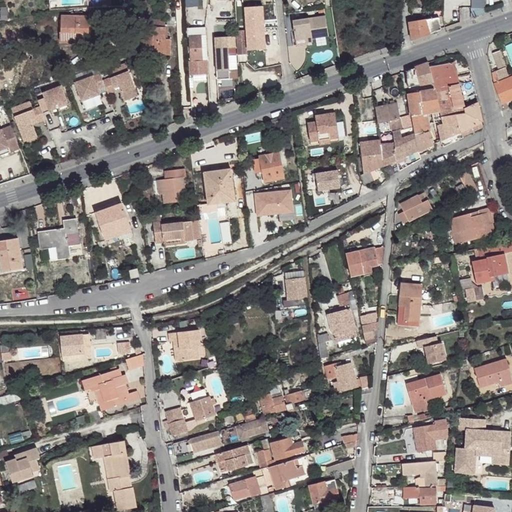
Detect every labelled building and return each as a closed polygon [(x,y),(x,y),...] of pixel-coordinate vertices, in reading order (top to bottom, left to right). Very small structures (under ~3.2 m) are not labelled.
[(61,42),(84,42),(84,32),(89,32),(89,16),(82,16),(82,12),(72,13),(72,16),(61,16),(61,42)] [(89,16),(89,32),(100,32),(100,13),(89,13),(89,16)] [(292,21),(295,39),(305,38),(312,37),(312,38),(328,36),(325,16),(292,21)] [(409,22),(411,40),(441,29),(439,17),(409,22)] [(141,41),(141,49),(152,49),(158,49),(158,54),(170,54),(170,40),(167,40),(165,40),(165,27),(147,27),(146,27),(146,41),(141,41)] [(189,36),(190,61),(202,60),(200,35),(206,35),(206,27),(187,28),(187,36),(189,36)] [(236,31),(238,54),(247,54),(245,30),(236,31)] [(215,37),(217,79),(238,79),(238,69),(230,70),(229,55),(236,55),(236,46),(228,47),(228,37),(215,37)] [(500,50),(492,53),(498,70),(506,67),(500,50)] [(409,69),(411,86),(433,83),(429,66),(428,62),(409,69)] [(453,62),(429,66),(433,83),(457,76),(453,62)] [(105,87),(108,94),(116,91),(114,87),(119,85),(120,89),(125,101),(138,96),(126,63),(107,70),(110,78),(103,80),(105,87)] [(498,70),(492,72),(494,83),(505,109),(509,107),(508,105),(507,106),(505,101),(511,98),(511,77),(506,79),(505,77),(509,75),(506,67),(498,70)] [(75,83),(82,101),(100,94),(98,90),(105,87),(103,80),(100,73),(75,83)] [(434,90),(436,92),(449,90),(448,86),(459,84),(457,76),(433,83),(434,90)] [(464,106),(459,84),(448,86),(449,90),(454,109),(464,106)] [(40,106),(43,114),(68,104),(61,86),(43,93),(45,97),(38,100),(40,106)] [(407,94),(411,115),(426,112),(427,112),(432,111),(433,111),(436,92),(434,90),(407,94)] [(435,121),(440,141),(461,132),(454,109),(449,90),(436,92),(433,111),(432,111),(432,121),(435,121)] [(11,109),(23,141),(37,136),(33,125),(31,120),(36,118),(37,123),(45,120),(43,114),(40,106),(33,109),(30,102),(11,109)] [(461,132),(462,138),(478,132),(482,129),(483,127),(482,122),(477,102),(465,108),(464,106),(454,109),(461,132)] [(400,118),(397,103),(375,107),(378,123),(390,121),(400,118)] [(413,126),(417,151),(433,144),(429,131),(426,112),(411,115),(413,126)] [(308,124),(310,142),(339,138),(336,119),(327,120),(327,115),(315,116),(316,122),(308,124)] [(413,126),(411,115),(407,116),(400,118),(390,121),(393,132),(413,126)] [(0,129),(0,156),(19,148),(11,126),(0,129)] [(417,151),(413,126),(393,132),(396,149),(394,149),(396,160),(397,164),(408,159),(406,156),(417,151)] [(339,138),(310,142),(311,147),(340,142),(339,138)] [(382,166),(380,144),(380,139),(360,142),(364,173),(361,175),(365,183),(378,178),(374,169),(382,166)] [(396,160),(394,149),(396,149),(395,143),(380,144),(382,166),(396,160)] [(279,153),(259,157),(264,181),(284,177),(279,153)] [(163,194),(164,204),(187,201),(184,178),(186,177),(185,169),(169,171),(170,179),(165,179),(161,180),(163,194)] [(197,206),(199,220),(219,217),(217,203),(224,202),(235,201),(231,169),(204,173),(208,205),(197,206)] [(340,188),(338,170),(316,173),(318,191),(340,188)] [(459,176),(469,195),(478,190),(467,171),(459,176)] [(455,193),(458,200),(469,195),(462,184),(456,187),(458,191),(455,193)] [(257,216),(293,212),(291,190),(255,194),(257,216)] [(401,213),(406,222),(432,209),(424,193),(400,204),(404,212),(401,213)] [(217,203),(219,217),(226,216),(224,202),(217,203)] [(93,222),(101,242),(132,231),(121,203),(96,212),(99,220),(93,222)] [(489,208),(473,212),(474,216),(486,213),(489,224),(492,223),(493,222),(489,208)] [(453,233),(456,245),(459,244),(459,246),(464,244),(463,243),(495,233),(492,223),(489,224),(486,213),(474,216),(473,212),(452,218),(456,232),(453,233)] [(38,232),(41,249),(56,247),(57,259),(70,258),(69,246),(79,244),(76,218),(64,220),(65,228),(38,232)] [(153,222),(156,244),(164,243),(163,240),(185,237),(185,241),(193,240),(191,221),(161,225),(161,221),(153,222)] [(164,243),(164,246),(185,243),(185,241),(185,237),(163,240),(164,243)] [(0,266),(1,273),(23,269),(17,238),(0,241),(0,266)] [(511,251),(511,241),(502,244),(504,254),(511,251)] [(472,262),(476,283),(492,280),(493,287),(510,284),(504,254),(502,244),(478,248),(478,250),(475,250),(477,261),(472,262)] [(345,254),(350,277),(372,272),(371,266),(382,264),(383,247),(374,248),(374,247),(345,254)] [(307,298),(304,277),(303,271),(285,273),(287,299),(283,300),(283,307),(306,305),(306,298),(307,298)] [(400,283),(398,318),(403,318),(403,319),(418,320),(421,285),(400,283)] [(465,289),(468,302),(475,301),(473,288),(465,289)] [(346,310),(328,315),(333,335),(334,334),(336,342),(338,341),(340,346),(357,342),(354,329),(355,329),(350,310),(358,308),(353,291),(337,296),(340,306),(344,305),(346,310)] [(362,325),(366,345),(376,342),(376,335),(373,335),(372,329),(377,329),(378,322),(362,325)] [(177,349),(178,360),(198,358),(197,347),(201,346),(199,330),(169,333),(170,341),(174,341),(179,340),(180,348),(177,349)] [(318,335),(320,359),(329,356),(326,341),(329,340),(327,333),(318,335)] [(92,358),(89,334),(61,337),(63,361),(92,358)] [(424,347),(428,364),(446,360),(442,343),(438,344),(436,336),(416,341),(418,348),(424,347)] [(119,354),(131,352),(130,342),(118,343),(119,354)] [(0,346),(2,359),(5,359),(4,353),(10,352),(10,344),(0,346)] [(144,366),(143,354),(126,360),(129,370),(144,366)] [(506,358),(490,363),(492,368),(497,367),(496,366),(507,363),(506,358)] [(329,388),(331,394),(358,387),(351,362),(342,365),(335,367),(334,363),(324,366),(328,380),(337,378),(338,381),(333,383),(335,387),(329,388)] [(511,382),(511,378),(507,363),(496,366),(497,367),(492,368),(490,363),(474,368),(479,387),(499,381),(500,386),(511,382)] [(107,401),(109,408),(139,399),(136,391),(128,393),(124,395),(121,385),(125,384),(128,383),(125,375),(121,376),(119,369),(82,380),(85,390),(92,388),(92,391),(95,390),(101,388),(105,402),(107,401)] [(409,394),(414,413),(428,409),(426,400),(446,394),(440,374),(409,383),(412,393),(409,394)] [(368,377),(360,378),(362,389),(369,387),(368,377)] [(20,387),(21,391),(34,387),(32,380),(23,383),(24,386),(20,387)] [(101,388),(95,390),(102,410),(109,408),(107,401),(105,402),(101,388)] [(286,404),(287,410),(293,408),(292,404),(314,397),(312,388),(285,396),(287,404),(286,404)] [(18,392),(0,397),(0,403),(4,404),(20,400),(18,392)] [(259,397),(264,415),(286,409),(282,395),(271,398),(270,394),(259,397)] [(196,420),(197,424),(205,422),(204,419),(215,415),(212,405),(216,404),(214,398),(210,399),(209,396),(190,402),(196,420)] [(168,420),(169,423),(184,418),(180,407),(165,411),(168,420)] [(243,413),(246,422),(256,419),(253,410),(243,413)] [(171,428),(173,436),(188,431),(185,423),(184,418),(169,423),(168,420),(164,421),(166,429),(171,428)] [(235,426),(239,439),(268,430),(265,418),(235,426)] [(412,428),(416,452),(431,450),(429,438),(449,434),(447,426),(450,425),(449,418),(433,422),(434,427),(428,428),(428,425),(412,428)] [(456,448),(455,472),(474,473),(475,455),(492,456),(492,463),(509,465),(511,433),(484,431),(485,420),(460,418),(459,429),(466,430),(465,448),(456,448)] [(185,423),(188,431),(191,430),(197,424),(196,420),(185,423)] [(190,439),(193,453),(222,444),(218,431),(190,439)] [(342,437),(344,444),(346,443),(356,440),(357,435),(357,433),(342,437)] [(267,461),(268,467),(288,461),(286,456),(305,451),(302,441),(293,443),(292,437),(271,443),(275,459),(271,460),(267,461)] [(115,491),(119,511),(137,507),(133,487),(132,487),(131,482),(126,483),(125,477),(130,476),(131,475),(124,440),(92,447),(95,459),(104,457),(110,456),(115,478),(108,479),(111,492),(115,491)] [(356,440),(346,443),(348,449),(355,447),(356,440)] [(225,461),(228,471),(246,465),(244,457),(251,455),(248,444),(215,454),(217,463),(225,461)] [(5,462),(12,483),(23,479),(22,475),(32,472),(40,469),(37,459),(40,458),(37,448),(14,455),(15,459),(12,460),(5,462)] [(267,461),(264,450),(263,450),(256,452),(261,469),(261,468),(268,467),(267,461)] [(432,453),(433,461),(436,461),(445,460),(445,452),(432,453)] [(244,457),(246,465),(254,463),(251,455),(244,457)] [(115,478),(110,456),(104,457),(108,479),(115,478)] [(326,471),(328,475),(354,468),(352,459),(340,463),(340,464),(325,468),(326,471)] [(269,467),(276,490),(285,487),(283,481),(305,474),(302,465),(299,466),(295,467),(293,460),(269,467)] [(225,461),(217,463),(220,473),(228,471),(225,461)] [(436,461),(433,461),(402,463),(402,475),(421,474),(425,473),(425,477),(421,477),(419,477),(415,479),(416,486),(445,485),(445,479),(437,479),(436,461)] [(245,479),(246,480),(229,485),(234,500),(250,495),(251,497),(261,493),(256,476),(258,475),(263,492),(267,491),(267,493),(270,492),(270,493),(274,492),(272,487),(267,488),(261,468),(261,469),(253,471),(254,476),(245,479)] [(309,486),(313,503),(339,497),(334,479),(309,486)] [(436,504),(436,491),(445,491),(445,486),(436,487),(436,488),(419,488),(419,487),(403,488),(404,499),(419,498),(420,505),(436,504)] [(264,511),(274,511),(273,506),(270,493),(261,496),(264,511)]
